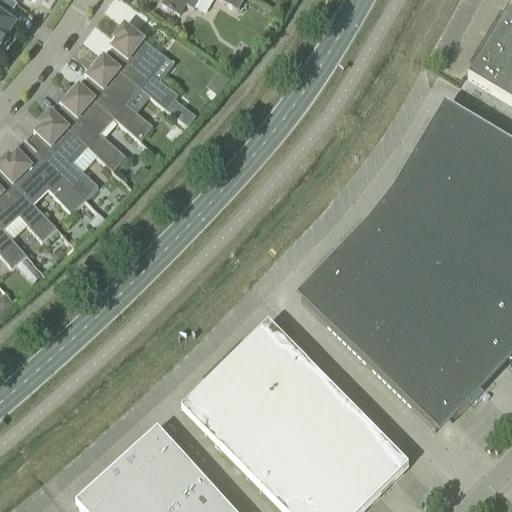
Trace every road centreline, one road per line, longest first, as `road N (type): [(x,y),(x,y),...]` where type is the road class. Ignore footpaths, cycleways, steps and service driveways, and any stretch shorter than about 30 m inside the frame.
road 1 (primary): [(0,404),(188,227),(301,96),(359,0)]
road 2 (residential): [(0,109),(87,0)]
